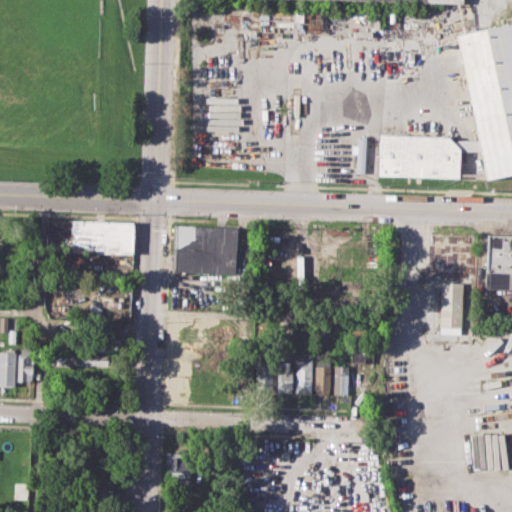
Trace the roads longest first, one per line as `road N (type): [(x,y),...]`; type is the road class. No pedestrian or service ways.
road 1 (tertiary): [(153,203),(511,213)]
road 2 (residential): [(146,415),(370,421)]
road 3 (residential): [(153,203),(146,415)]
road 4 (residential): [(160,0),(153,203)]
road 5 (tertiary): [(0,197),(153,203)]
road 6 (residential): [(0,410),(146,415)]
